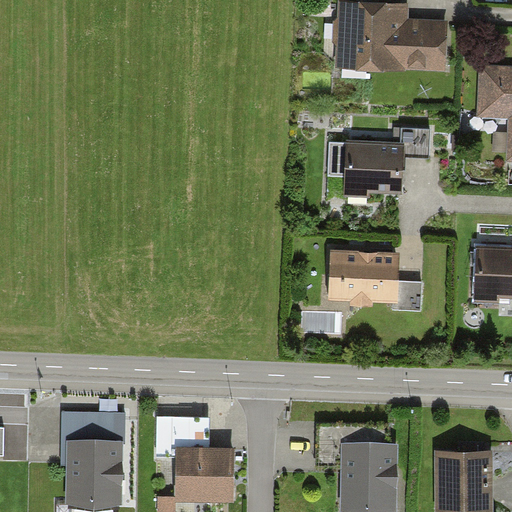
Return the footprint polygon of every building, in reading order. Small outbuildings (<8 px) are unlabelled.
[(413,1),(347,0),(337,0),(337,69),(447,71),(448,16),(413,15),(413,1)] [(511,66),(484,65),(481,127),(511,129),(509,163),(511,163),(511,66)] [(400,144),(348,143),(347,195),(407,196),(408,154),(433,154),(434,125),(401,124),(400,144)] [(511,248),(479,247),(476,304),(511,305),(511,248)] [(400,253),(328,251),(327,300),(393,302),(393,312),(424,312),(425,284),(400,283),(400,253)] [(114,412),(65,413),(67,501),(125,499),(124,438),(115,438),(114,412)] [(209,414),(161,413),(160,459),(178,459),(177,499),(232,500),(233,443),(209,443),(209,414)] [(386,426),(321,424),(320,465),(347,465),(346,509),(397,510),(399,441),(386,441),(386,426)] [(494,511),(495,450),(437,450),(437,511),(494,511)]
